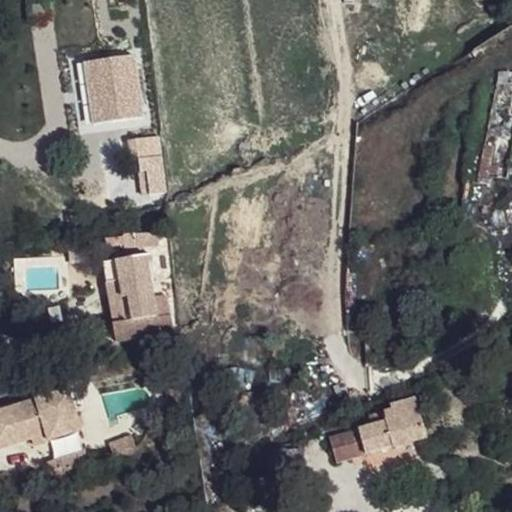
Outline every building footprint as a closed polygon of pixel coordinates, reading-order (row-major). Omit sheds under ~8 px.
[(27,22),(45,21),(42,0),(37,0),(26,1),(27,22)] [(42,0),(45,21),(53,20),(51,0),(42,0)] [(104,126),(148,121),(142,69),(121,71),(120,63),(85,67),(88,89),(99,87),(104,126)] [(500,86),(511,85),(511,74),(500,75),(500,86)] [(511,85),(500,86),(495,86),(477,178),(505,182),(511,149),(511,85)] [(99,87),(88,89),(90,110),(92,110),(94,126),(104,126),(99,87)] [(158,159),(156,140),(136,142),(139,174),(145,173),(147,190),(158,189),(163,188),(160,159),(158,159)] [(122,250),(157,248),(155,235),(120,236),(122,250)] [(104,285),(115,342),(172,331),(166,302),(154,305),(146,257),(126,261),(129,281),(104,285)] [(68,391),(0,411),(0,443),(2,449),(32,440),(47,435),(49,442),(81,433),(68,391)] [(371,428),(329,440),(335,464),(425,438),(413,400),(391,406),(392,411),(368,417),(371,428)] [(47,435),(32,440),(35,447),(49,442),(47,435)] [(85,452),(47,463),(51,476),(89,464),(85,452)]
